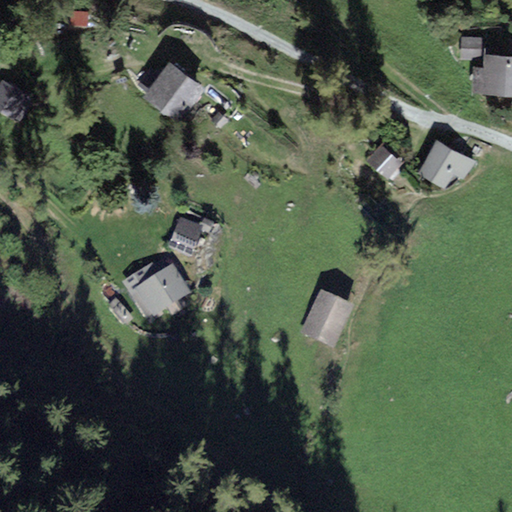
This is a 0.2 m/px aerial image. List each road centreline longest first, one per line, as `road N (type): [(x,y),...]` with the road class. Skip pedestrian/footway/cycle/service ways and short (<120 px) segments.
road 1 (track): [(189,0),(420,112),(511,141)]
road 2 (track): [(222,65),(387,115),(415,120),(420,112)]
